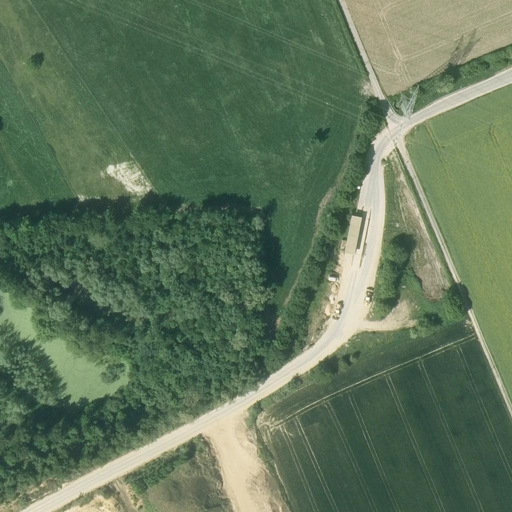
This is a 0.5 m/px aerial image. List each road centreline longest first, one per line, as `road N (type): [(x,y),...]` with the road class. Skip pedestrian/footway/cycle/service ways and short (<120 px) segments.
road 1 (track): [(511,404),(398,136)]
road 2 (track): [(398,136),(344,0)]
